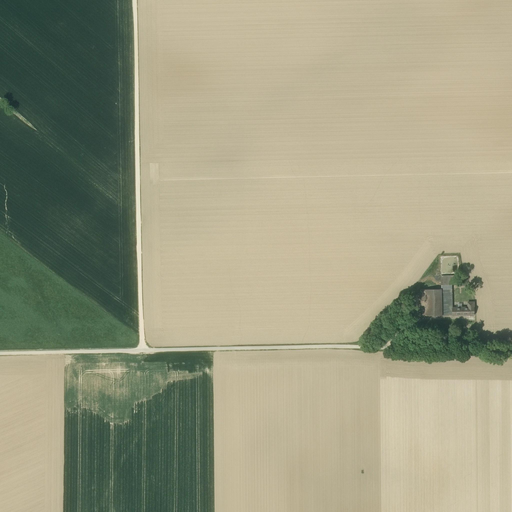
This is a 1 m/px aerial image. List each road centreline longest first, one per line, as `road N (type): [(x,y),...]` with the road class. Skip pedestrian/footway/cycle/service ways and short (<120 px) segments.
road 1 (track): [(142,350),(133,0)]
road 2 (unclassified): [(348,346),(0,353)]
road 3 (unclassified): [(348,346),(511,348)]
